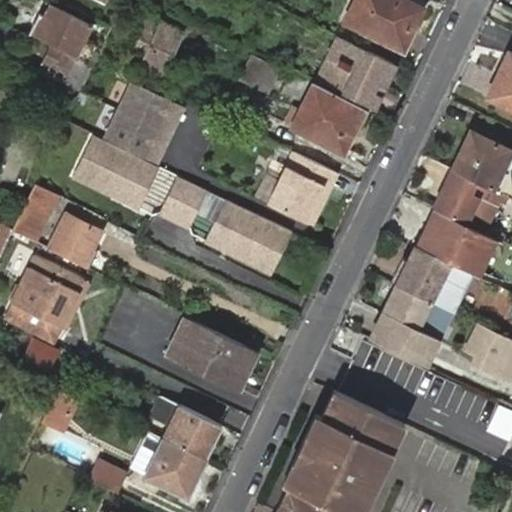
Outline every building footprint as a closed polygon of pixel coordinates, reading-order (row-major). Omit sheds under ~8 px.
[(358,0),(346,25),(405,53),(425,9),(405,0),(358,0)] [(49,13),(42,25),(53,30),(59,18),(49,13)] [(148,17),(129,61),(161,77),(182,33),(148,17)] [(30,42),(30,44),(85,71),(93,54),(81,48),(88,32),(59,18),(53,30),(42,25),(34,21),(26,40),(30,42)] [(350,42),(341,38),(331,60),(340,64),(350,42)] [(387,86),(397,65),(350,42),(340,64),(331,60),(320,83),(346,96),(347,93),(377,107),(382,97),(373,93),(379,83),(387,86)] [(85,71),(30,44),(21,63),(44,74),(42,79),(63,88),(55,105),(68,111),(80,88),(87,72),(85,71)] [(511,107),(511,52),(511,53),(490,97),(511,107)] [(160,165),(186,110),(131,83),(104,138),(160,165)] [(373,93),(382,97),(387,86),(379,83),(373,93)] [(345,98),(316,84),(295,130),(345,154),(367,109),(345,98)] [(231,118),(202,104),(196,116),(225,130),(231,118)] [(367,109),(345,154),(351,157),(373,112),(367,109)] [(473,131),(463,153),(471,156),(481,135),(473,131)] [(160,165),(93,133),(73,175),(140,207),(160,165)] [(463,153),(456,168),(497,188),(511,155),(511,150),(481,135),(471,156),(463,153)] [(317,224),(335,187),(328,184),(336,168),(299,151),(274,204),(317,224)] [(511,155),(497,188),(504,191),(511,173),(511,155)] [(335,187),(343,172),(336,168),(328,184),(335,187)] [(506,203),(511,194),(504,191),(497,188),(456,168),(438,206),(484,229),(498,199),(506,203)] [(187,179),(178,174),(160,211),(190,225),(207,189),(187,179)] [(33,184),(21,210),(42,220),(55,194),(33,184)] [(292,229),(225,198),(205,239),(272,271),(292,229)] [(474,272),(504,286),(506,281),(483,270),(500,236),(484,229),(438,206),(436,205),(417,244),(420,245),(474,272)] [(66,215),(51,249),(85,266),(101,231),(66,215)] [(0,252),(11,228),(0,222),(0,252)] [(455,311),(474,272),(420,245),(400,285),(455,311)] [(148,246),(142,258),(193,280),(198,267),(148,246)] [(70,307),(83,281),(33,256),(10,303),(29,313),(30,313),(64,330),(74,310),(70,307)] [(87,282),(83,281),(70,307),(74,310),(87,282)] [(455,311),(400,285),(374,340),(428,367),(455,311)] [(64,330),(30,313),(23,328),(35,334),(57,345),(64,330)] [(171,357),(202,372),(210,357),(215,360),(208,375),(240,390),(260,350),(190,317),(171,357)] [(511,358),(509,357),(511,350),(511,339),(481,324),(469,350),(479,354),(474,363),(510,381),(511,376),(511,358)] [(35,334),(19,369),(44,381),(60,346),(57,345),(35,334)] [(210,357),(202,372),(208,375),(215,360),(210,357)] [(474,424),(487,397),(443,375),(429,402),(474,424)] [(73,395),(59,388),(42,422),(57,430),(73,395)] [(286,511),(357,511),(389,446),(402,420),(338,389),(326,414),(312,441),(317,444),(309,460),(305,457),(292,483),(299,487),(286,511)] [(221,425),(165,398),(160,409),(177,417),(167,438),(207,456),(221,425)] [(486,428),(508,432),(511,412),(511,411),(491,407),(486,428)] [(317,444),(312,441),(326,414),(321,413),(288,481),(292,483),(305,457),(309,460),(317,444)] [(189,495),(207,456),(167,438),(151,430),(141,451),(157,458),(149,476),(189,495)] [(149,476),(157,458),(141,451),(133,469),(149,476)] [(99,461),(91,479),(118,492),(126,474),(99,461)] [(279,510),(282,511),(286,511),(299,487),(292,483),(279,510)]
